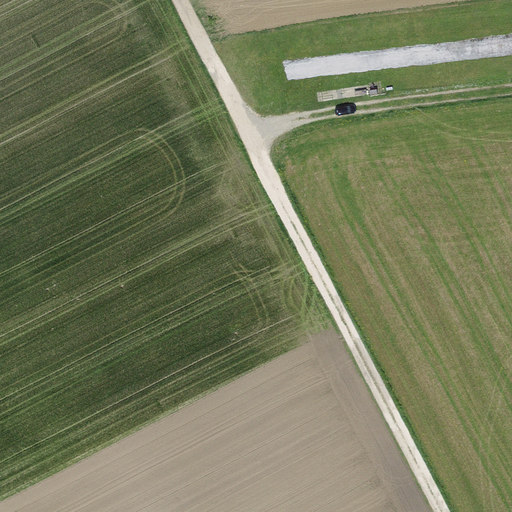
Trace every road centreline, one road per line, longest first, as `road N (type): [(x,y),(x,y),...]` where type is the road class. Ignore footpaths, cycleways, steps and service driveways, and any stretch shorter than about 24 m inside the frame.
road 1 (track): [(437,511),(181,0)]
road 2 (track): [(251,138),(372,108),(511,90)]
